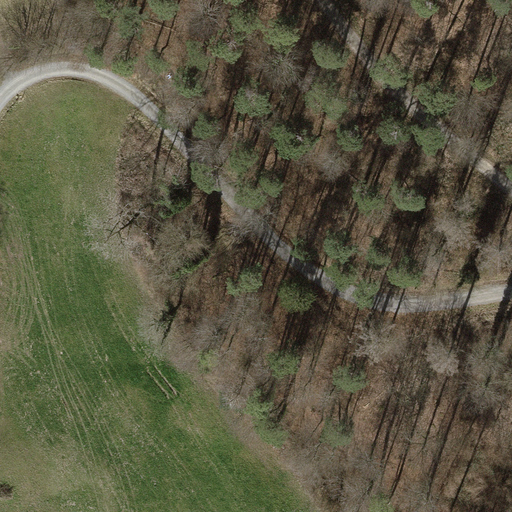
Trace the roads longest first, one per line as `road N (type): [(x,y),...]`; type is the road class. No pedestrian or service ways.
road 1 (track): [(0,100),(46,70),(89,70),(132,90),(285,256),(363,304),(426,309),(511,293)]
road 2 (track): [(511,198),(401,104),(321,0)]
